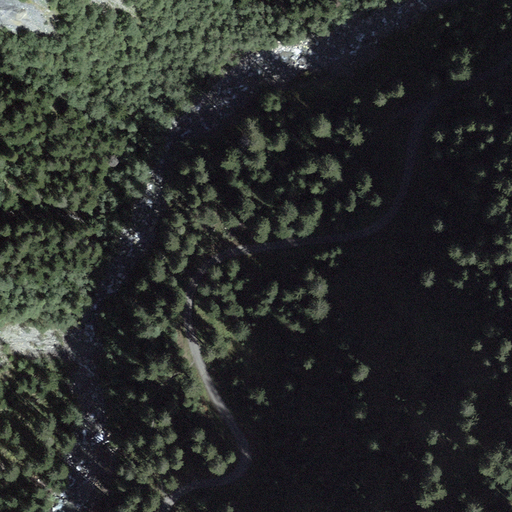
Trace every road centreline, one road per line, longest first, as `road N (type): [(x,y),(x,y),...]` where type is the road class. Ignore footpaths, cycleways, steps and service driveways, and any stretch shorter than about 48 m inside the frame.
road 1 (track): [(428,103),(389,219),(345,239),(235,249),(208,262),(192,287),(188,330),(197,356)]
road 2 (track): [(229,421),(247,453),(244,468),(168,503)]
